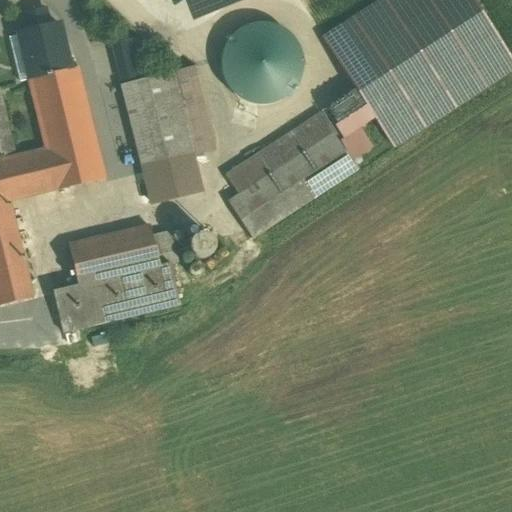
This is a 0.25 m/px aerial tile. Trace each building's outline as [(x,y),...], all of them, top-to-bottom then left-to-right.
[(363,123),(231,206),(251,238),(511,72),(511,60),(473,0),(359,0),(306,34),(363,123)] [(69,72),(58,27),(17,37),(29,83),(69,73),(69,72)] [(251,28),(244,29),(239,30),(235,32),(231,34),(228,37),(225,40),(223,43),(221,46),(218,51),(217,55),(216,59),(216,64),(216,69),(217,72),(218,77),(220,81),(222,84),(225,88),(229,91),(231,93),(235,95),(238,97),(243,99),(250,100),(254,100),(259,99),(263,98),(268,96),(272,93),(276,91),(280,87),(283,82),(285,77),(287,73),(288,68),(288,63),(288,59),(287,56),(286,52),(284,49),(282,44),(277,38),(273,35),(269,32),(265,30),(262,29),(257,28),(251,28)] [(29,83),(28,83),(45,152),(13,160),(0,163),(0,307),(33,300),(9,204),(103,181),(76,71),(69,72),(69,73),(29,83)] [(171,75),(121,87),(140,166),(191,154),(171,75)] [(0,103),(0,163),(13,160),(0,103)] [(195,169),(168,176),(177,211),(204,204),(195,169)] [(168,176),(137,184),(146,219),(177,211),(168,176)] [(149,229),(67,249),(77,288),(77,289),(160,270),(156,255),(149,229)] [(207,238),(205,237),(201,236),(197,237),(194,238),(192,239),(190,242),(189,245),(188,249),(188,251),(189,253),(190,256),(192,258),(193,259),(196,261),(199,261),(201,261),(204,261),(207,260),(209,259),(210,258),(212,255),(213,252),(214,249),(213,245),(213,244),(211,242),(210,240),(207,238)] [(160,270),(77,289),(77,288),(52,294),(61,334),(178,306),(169,267),(177,265),(174,250),(156,255),(160,270)]
